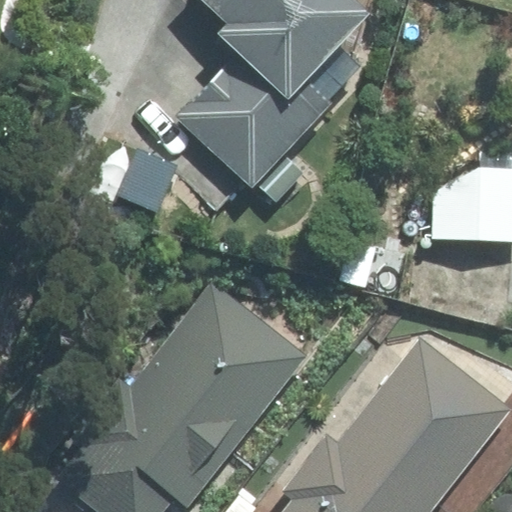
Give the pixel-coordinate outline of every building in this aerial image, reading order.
[(230,47),(169,111),(243,181),(320,101),(285,69),(350,0),(200,0),(213,11),(203,22),(230,47)] [(511,167),(431,162),(425,228),(511,234),(511,167)] [(111,384),(77,429),(85,435),(50,481),(91,511),(151,511),(166,493),(180,504),(298,350),(207,281),(121,392),(111,384)] [(275,490),(282,495),(269,511),(418,511),(499,401),(410,336),(334,440),(319,429),(275,490)] [(511,454),(510,456),(506,459),(502,463),(500,468),(498,473),(497,478),(497,483),(498,489),(500,493),(503,498),(506,502),(510,505),(511,506),(511,454)] [(230,491),(215,511),(240,511),(247,503),(230,491)]
